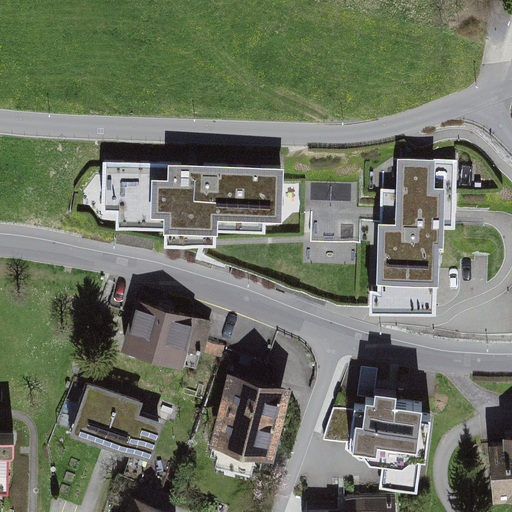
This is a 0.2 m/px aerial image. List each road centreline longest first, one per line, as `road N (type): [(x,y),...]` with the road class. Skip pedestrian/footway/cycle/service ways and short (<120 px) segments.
road 1 (residential): [(0,122),(344,134),(399,126),(511,87)]
road 2 (residential): [(339,341),(159,271),(0,243)]
road 3 (track): [(456,511),(442,462),(456,438),(490,420),(492,408),(458,375),(457,364)]
road 4 (residential): [(279,511),(339,341)]
road 5 (residential): [(511,362),(457,364),(339,341)]
